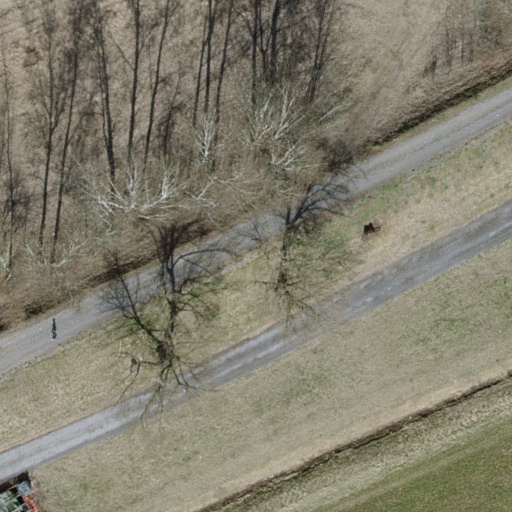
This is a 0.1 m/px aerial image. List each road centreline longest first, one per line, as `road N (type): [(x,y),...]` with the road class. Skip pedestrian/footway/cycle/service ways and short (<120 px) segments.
road 1 (track): [(511,83),(0,342)]
road 2 (track): [(511,213),(0,464)]
